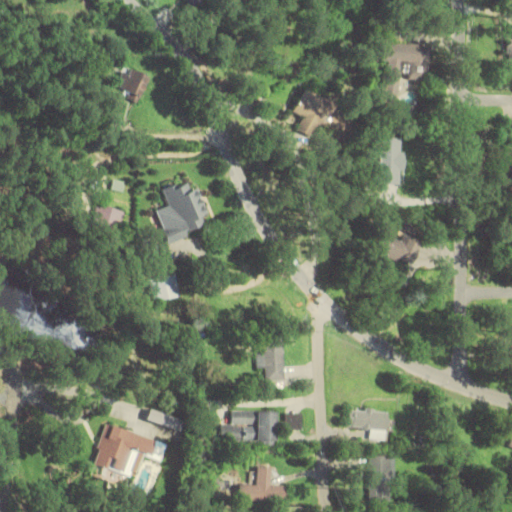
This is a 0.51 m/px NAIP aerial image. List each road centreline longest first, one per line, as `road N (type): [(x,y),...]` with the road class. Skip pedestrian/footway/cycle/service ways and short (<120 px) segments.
road 1 (tertiary): [(511,403),(422,369),(323,302),(260,219),(183,60),(127,0)]
road 2 (residential): [(461,386),(457,0)]
road 3 (residential): [(462,293),(511,292),(506,101),(463,101)]
road 4 (residential): [(328,511),(323,302)]
road 5 (residential): [(0,497),(18,396),(13,362)]
